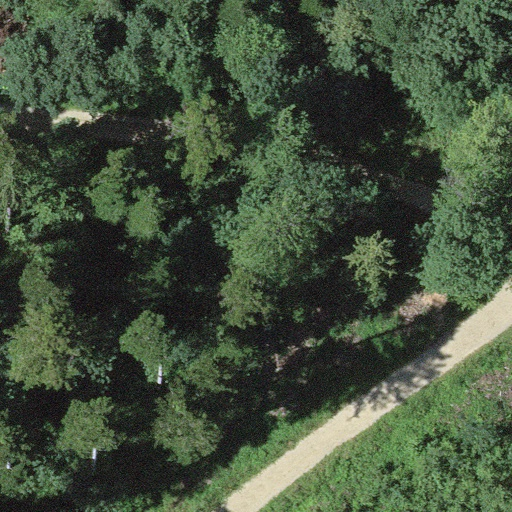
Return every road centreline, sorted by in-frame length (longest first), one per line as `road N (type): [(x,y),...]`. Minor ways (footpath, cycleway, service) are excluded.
road 1 (track): [(511,228),(440,201),(0,122)]
road 2 (track): [(511,261),(318,417),(229,511)]
